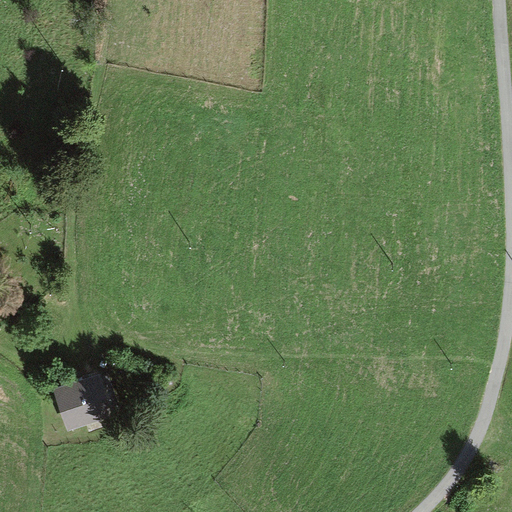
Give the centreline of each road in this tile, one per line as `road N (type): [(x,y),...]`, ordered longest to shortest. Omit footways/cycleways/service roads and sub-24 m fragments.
road 1 (residential): [(419,511),(459,468),(482,425),(511,273)]
road 2 (residential): [(511,207),(498,0)]
